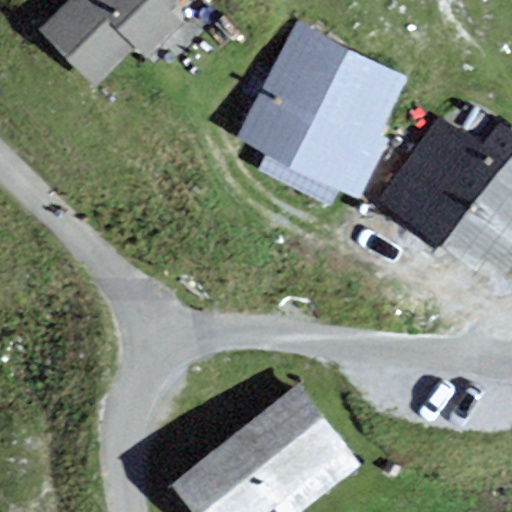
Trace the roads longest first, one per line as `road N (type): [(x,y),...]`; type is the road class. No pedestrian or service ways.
road 1 (unclassified): [(0,152),(113,259),(147,320),(127,470),(139,511)]
road 2 (track): [(147,320),(304,329),(511,363)]
